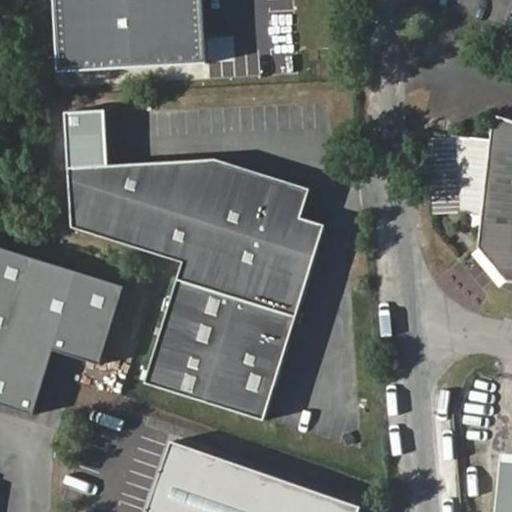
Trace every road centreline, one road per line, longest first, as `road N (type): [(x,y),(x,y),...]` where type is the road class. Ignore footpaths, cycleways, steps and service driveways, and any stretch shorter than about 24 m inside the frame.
road 1 (residential): [(420,317),(384,0)]
road 2 (residential): [(434,511),(420,317)]
